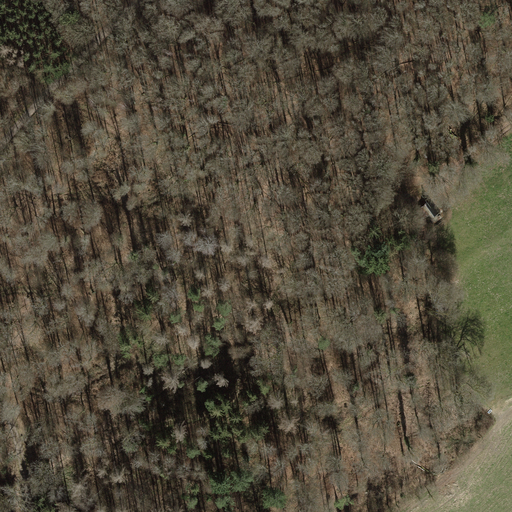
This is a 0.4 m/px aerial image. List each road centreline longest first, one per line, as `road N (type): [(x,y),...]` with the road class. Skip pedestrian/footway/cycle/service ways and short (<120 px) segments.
road 1 (track): [(0,145),(142,0)]
road 2 (track): [(511,416),(406,511)]
